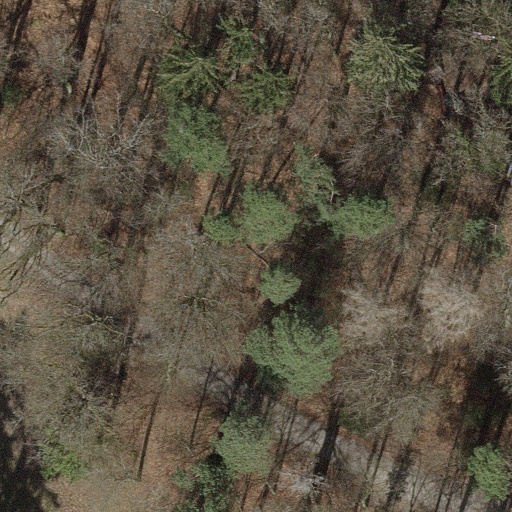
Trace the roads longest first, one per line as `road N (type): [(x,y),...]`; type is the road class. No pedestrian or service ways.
road 1 (track): [(0,226),(274,421),(447,487),(511,503)]
road 2 (track): [(422,0),(511,138)]
